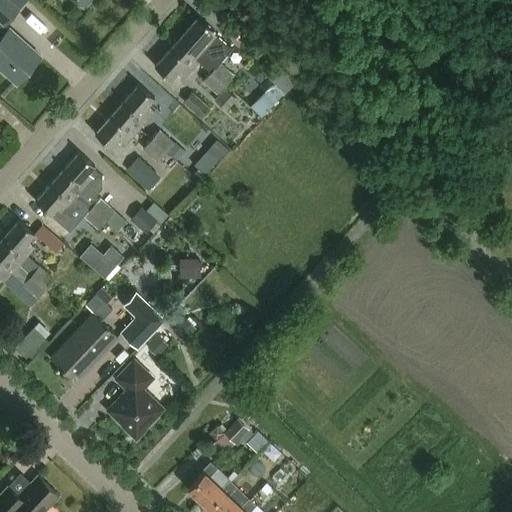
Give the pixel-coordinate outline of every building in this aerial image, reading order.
[(18,6),(11,0),(0,0),(0,17),(5,22),(18,6)] [(197,15),(175,40),(197,60),(210,70),(218,60),(220,62),(232,47),(212,30),(213,29),(197,15)] [(0,35),(0,68),(15,82),(39,55),(8,27),(0,35)] [(175,40),(153,65),(169,79),(176,72),(182,77),(197,60),(175,40)] [(210,70),(209,70),(224,83),(233,73),(220,62),(218,60),(210,70)] [(209,70),(201,80),(216,93),(224,83),(209,70)] [(116,108),(138,127),(153,110),(147,104),(153,97),(137,83),(116,108)] [(122,145),(138,127),(116,108),(94,132),(110,146),(116,139),(122,145)] [(149,137),(164,151),(173,141),(157,128),(149,137)] [(149,137),(141,147),(156,160),(164,151),(149,137)] [(97,199),(94,196),(101,188),(101,175),(91,167),(94,164),(78,150),(56,175),(78,195),(105,220),(115,209),(100,196),(97,199)] [(160,176),(140,157),(127,170),(148,189),(160,176)] [(105,220),(78,195),(56,175),(34,200),(50,214),(56,207),(75,224),(82,216),(97,230),(105,220)] [(130,219),(146,232),(157,219),(141,206),(130,219)] [(43,285),(51,276),(26,254),(33,245),(27,240),(33,233),(18,219),(0,238),(0,247),(18,263),(43,285)] [(103,272),(112,262),(92,245),(84,255),(103,272)] [(43,285),(18,263),(0,247),(0,278),(2,281),(9,272),(21,283),(17,288),(30,300),(43,285)] [(179,259),(180,278),(200,277),(200,258),(179,259)] [(92,312),(49,357),(69,376),(73,371),(78,376),(116,335),(101,321),(113,308),(104,300),(93,313),(92,312)] [(174,328),(190,343),(204,329),(188,314),(174,328)] [(140,317),(133,338),(148,343),(156,322),(140,317)] [(17,345),(29,356),(51,332),(39,320),(17,345)] [(126,388),(107,409),(122,423),(121,424),(135,438),(144,428),(143,427),(161,407),(141,388),(151,377),(133,359),(115,378),(126,388)] [(248,428),(238,417),(224,431),(235,442),(248,428)] [(186,487),(206,506),(230,481),(216,467),(209,460),(201,469),(202,470),(186,487)] [(15,511),(41,511),(58,495),(36,474),(17,494),(7,485),(0,491),(0,511),(15,511)] [(230,481),(206,506),(212,511),(237,511),(242,508),(228,494),(237,485),(231,480),(230,481)] [(242,508),(237,511),(249,511),(256,504),(258,506),(266,499),(261,495),(254,502),(250,499),(242,508)]
